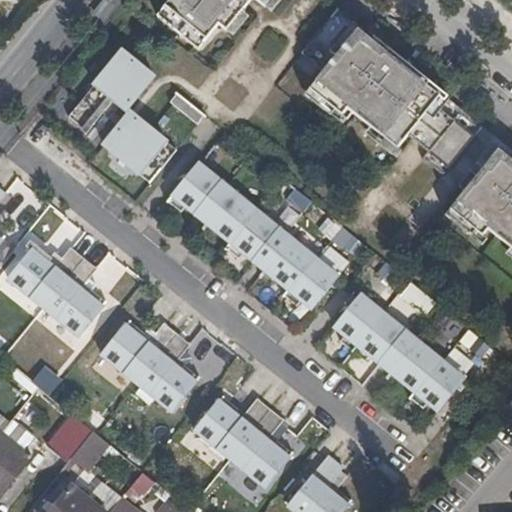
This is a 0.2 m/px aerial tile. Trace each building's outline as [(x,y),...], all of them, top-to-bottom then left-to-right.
[(169,0),(156,16),(198,49),(218,24),(225,31),(245,6),(238,0),(255,0),(264,7),(269,0),(169,0)] [(337,8),(300,53),(323,72),(307,92),(323,105),(325,102),(341,115),(347,109),(397,149),(408,135),(413,139),(417,133),(432,146),(423,157),(443,174),(452,163),(467,175),(459,186),(465,191),(448,212),(463,225),(466,222),(482,236),(488,229),(511,248),(511,156),(494,142),(490,147),(475,134),(479,129),(459,112),(452,121),(437,110),(447,97),(337,8)] [(122,50),(67,117),(86,132),(112,101),(125,112),(154,77),(122,50)] [(118,127),(103,145),(149,184),(176,150),(134,117),(123,131),(118,127)] [(209,175),(196,165),(166,202),(180,213),(186,205),(197,214),(218,187),(228,195),(206,222),(230,241),(224,249),(238,260),(243,254),(253,262),(281,228),(269,219),(267,222),(256,214),(258,212),(222,183),(223,181),(211,172),(209,175)] [(289,238),(263,270),(287,290),(282,296),(296,307),(301,301),(311,309),(339,275),(327,266),(325,269),(314,260),(316,259),(289,238)] [(36,245),(34,247),(8,279),(78,337),(106,302),(84,284),(97,268),(71,247),(58,263),(36,245)] [(437,412),(465,378),(395,321),(393,324),(370,306),(372,302),(361,293),(333,327),(344,335),(339,342),(364,362),(369,356),(380,365),(402,336),(412,344),(389,373),(413,392),(408,398),(422,409),(427,403),(437,412)] [(129,321),(128,322),(101,355),(171,412),(200,377),(177,360),(191,343),(164,322),(151,339),(129,321)] [(222,396),(221,398),(194,431),(265,488),(293,453),(271,436),(283,420),(257,398),(244,414),(222,396)] [(70,461),(72,459),(93,432),(78,420),(55,449),(70,461)] [(87,471),(108,444),(93,432),(72,459),(87,471)] [(0,494),(29,458),(1,435),(0,436),(0,494)] [(342,468),(328,457),(287,506),(294,511),(342,511),(351,501),(329,483),(342,468)] [(83,476),(71,489),(88,503),(99,489),(83,476)] [(100,511),(88,503),(71,489),(53,511),(100,511)] [(168,511),(178,501),(169,493),(154,511),(168,511)] [(191,511),(178,501),(168,511),(191,511)]
